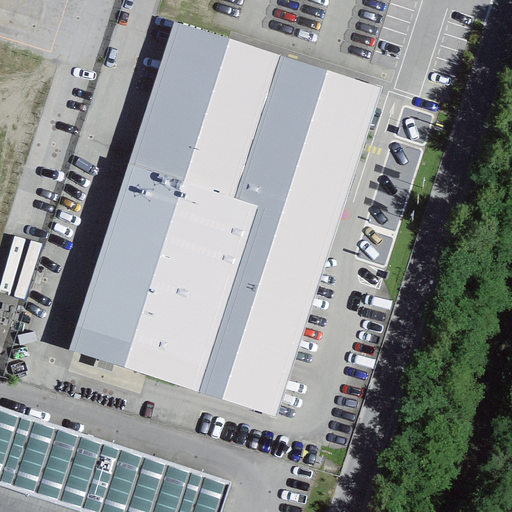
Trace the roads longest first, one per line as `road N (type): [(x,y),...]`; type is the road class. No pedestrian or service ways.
road 1 (residential): [(348,511),(507,0)]
road 2 (unknown): [(74,0),(72,70),(7,310)]
road 3 (unknown): [(223,0),(480,89)]
